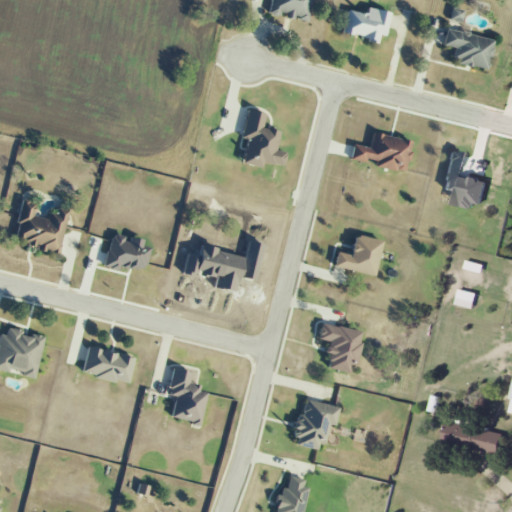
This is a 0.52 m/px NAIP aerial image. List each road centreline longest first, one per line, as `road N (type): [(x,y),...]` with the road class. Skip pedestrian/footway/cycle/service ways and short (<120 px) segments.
road 1 (residential): [(337,83),(225,511)]
road 2 (residential): [(0,283),(269,351)]
road 3 (residential): [(248,60),(511,126)]
